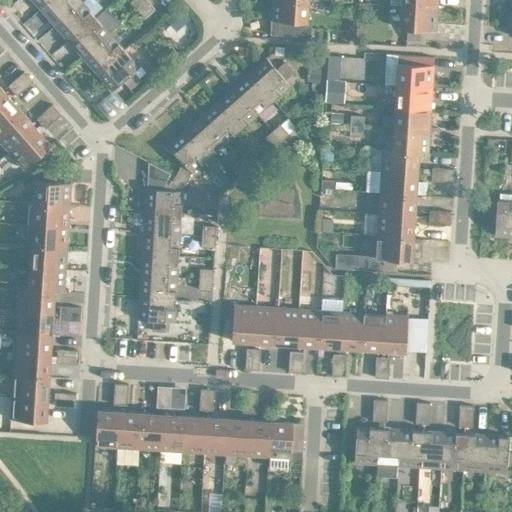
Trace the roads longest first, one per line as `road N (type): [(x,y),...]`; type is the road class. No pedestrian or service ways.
road 1 (residential): [(94,127),(86,360),(312,372)]
road 2 (residential): [(312,372),(495,381),(502,260)]
road 3 (residential): [(502,260),(459,258),(468,89)]
road 4 (residential): [(216,22),(94,127)]
road 5 (residential): [(94,127),(0,20)]
road 6 (residential): [(308,511),(312,372)]
